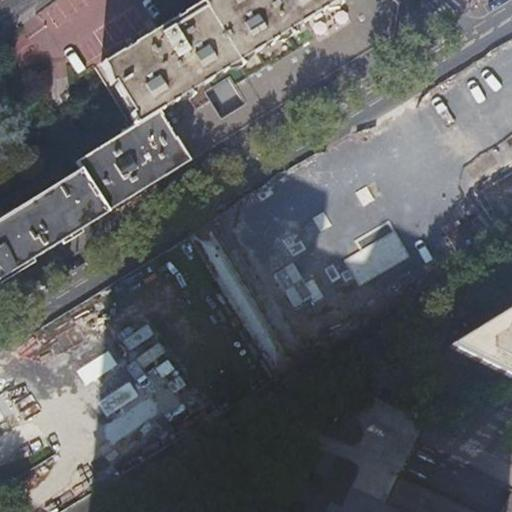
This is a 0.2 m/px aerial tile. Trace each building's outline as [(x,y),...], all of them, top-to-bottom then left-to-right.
[(137,125),(158,112),(202,86),(220,75),(237,64),(312,19),(300,0),(203,0),(182,13),(151,32),(99,64),(137,125)] [(300,0),(312,19),(237,64),(243,74),(258,97),(268,113),(392,35),(393,21),(395,7),(388,0),(300,0)] [(202,86),(208,95),(226,85),(243,74),(237,64),(220,75),(202,86)] [(208,95),(202,86),(158,112),(188,162),(209,149),(232,135),(223,118),(208,95)] [(240,107),(223,118),(232,135),(250,123),(268,113),(258,97),(240,107)] [(158,112),(137,125),(75,163),(80,171),(105,213),(126,200),(146,187),(161,179),(188,162),(158,112)] [(0,278),(105,213),(80,171),(0,220),(0,278)] [(511,307),(446,348),(449,350),(511,381),(511,307)]
